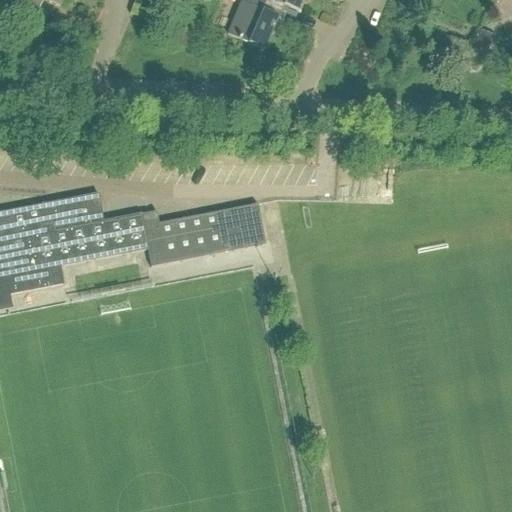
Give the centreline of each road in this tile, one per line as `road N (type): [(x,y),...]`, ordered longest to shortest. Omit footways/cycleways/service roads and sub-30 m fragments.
road 1 (unclassified): [(294,110),(511,119)]
road 2 (unclassified): [(85,102),(294,110)]
road 3 (residential): [(294,110),(317,56),(337,46),(354,9),(375,0)]
